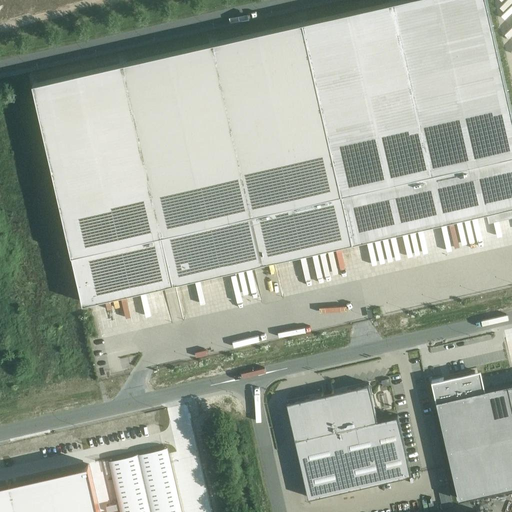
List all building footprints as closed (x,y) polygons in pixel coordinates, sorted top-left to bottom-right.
[(393,0),(304,20),(353,241),(443,220),(487,210),(511,204),(511,109),(487,0),(393,0)] [(353,241),(304,20),(124,61),(173,281),(353,241)] [(173,281),(124,61),(123,61),(34,82),(83,302),(173,281)] [(511,381),(479,389),(475,370),(431,380),(459,499),(511,486),(511,381)] [(359,385),(277,404),(299,500),(401,476),(388,417),(367,422),(359,385)] [(108,460),(119,511),(181,511),(167,447),(108,460)] [(0,511),(99,511),(89,464),(0,484),(0,511)]
